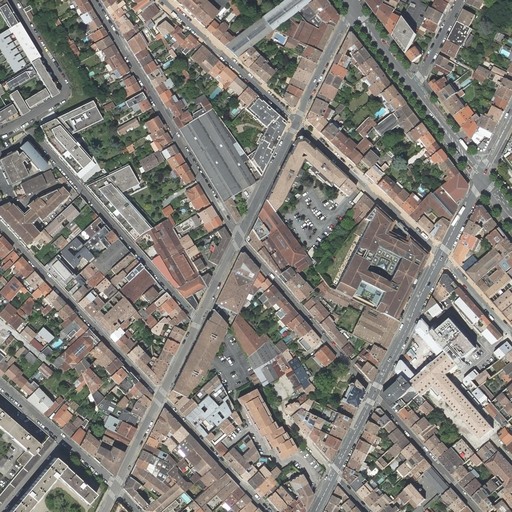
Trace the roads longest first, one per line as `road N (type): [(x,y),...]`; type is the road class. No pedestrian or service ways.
road 1 (residential): [(237,237),(93,0)]
road 2 (residential): [(30,133),(198,318)]
road 3 (residential): [(159,396),(0,226)]
road 4 (residential): [(374,393),(237,237)]
road 5 (residential): [(294,122),(440,256)]
road 6 (residential): [(11,0),(65,89),(0,133)]
road 7 (residential): [(162,0),(294,122)]
road 8 (residential): [(159,396),(267,511)]
road 9 (residential): [(477,511),(374,393)]
road 10 (residential): [(115,486),(0,384)]
road 11 (secondary): [(440,256),(374,393)]
road 12 (residential): [(294,122),(351,6)]
road 13 (residential): [(237,237),(294,122)]
